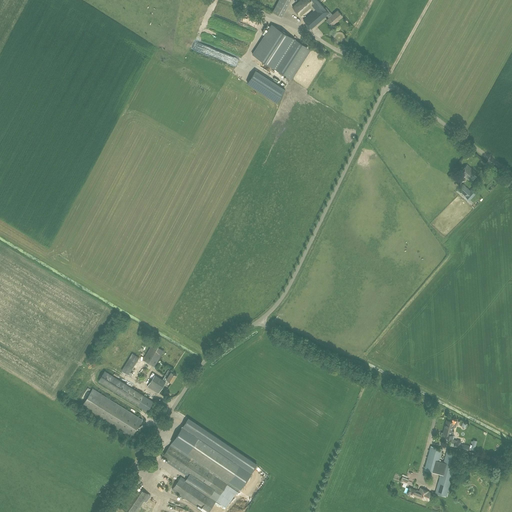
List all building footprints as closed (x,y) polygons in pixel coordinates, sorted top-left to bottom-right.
[(280,0),(276,11),(285,15),(290,0),(280,0)] [(327,15),(331,12),(330,11),(326,6),(325,8),(318,0),(300,0),(293,6),(300,15),(313,5),(315,7),(314,8),(315,9),(303,19),(311,28),(327,15)] [(333,14),(331,12),(327,15),(329,17),(327,19),(332,25),(343,16),(338,10),(333,14)] [(252,54),(291,80),(311,50),(272,24),(252,54)] [(240,38),(244,40),(248,30),(241,28),(238,35),(241,36),(240,38)] [(285,90),(254,70),(246,83),(276,103),(285,90)] [(475,172),(467,165),(460,172),(461,173),(460,174),(464,177),(465,176),(469,180),(475,172)] [(470,190),(463,184),(458,189),(469,200),(479,189),(474,185),(470,190)] [(153,345),(147,368),(153,370),(155,365),(159,366),(164,348),(153,345)] [(132,374),(140,359),(133,356),(126,371),(132,374)] [(148,387),(158,394),(167,380),(172,383),(177,375),(172,372),(168,378),(165,376),(162,380),(155,376),(148,387)] [(147,408),(151,404),(147,399),(142,403),(147,408)] [(130,419),(139,425),(142,420),(133,415),(130,419)] [(173,489),(202,509),(206,511),(208,511),(218,499),(212,495),(214,490),(220,495),(227,484),(220,479),(222,476),(241,488),(258,463),(189,417),(172,442),(196,458),(193,461),(170,446),(165,454),(163,452),(161,455),(193,476),(189,482),(181,477),(173,489)] [(440,436),(453,439),(454,435),(451,434),(453,425),(455,426),(457,420),(451,418),(451,421),(446,420),(443,433),(441,432),(440,436)] [(460,443),(461,441),(457,439),(456,442),(455,442),(453,447),(462,449),(464,444),(463,444),(460,443)] [(436,473),(439,461),(442,449),(431,446),(424,469),(436,473)] [(439,461),(436,473),(440,474),(435,493),(447,496),(459,453),(447,450),(443,462),(439,461)] [(136,485),(121,507),(128,511),(136,511),(149,494),(136,485)] [(414,495),(417,497),(421,488),(420,488),(418,492),(415,491),(416,490),(409,487),(407,494),(413,496),(414,495)] [(421,488),(417,497),(425,500),(425,499),(428,500),(431,493),(428,492),(429,491),(421,488)]
